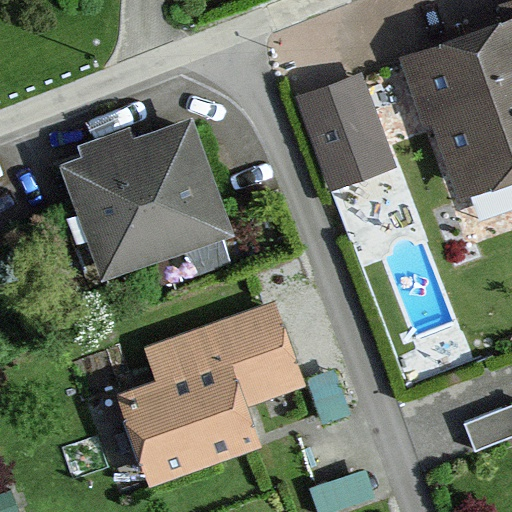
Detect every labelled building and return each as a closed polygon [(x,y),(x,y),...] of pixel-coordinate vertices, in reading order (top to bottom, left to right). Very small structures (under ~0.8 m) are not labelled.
[(511,1),(504,5),(508,17),(409,53),(465,203),(511,185),(511,1)] [(398,170),(364,72),(299,95),(332,192),(398,170)] [(232,237),(191,120),(136,140),(132,130),(78,149),(81,158),(63,164),(105,282),(232,237)] [(278,297),(154,343),(166,376),(118,393),(153,488),(265,447),(249,406),(310,384),(307,377),(278,297)] [(337,366),(307,377),(310,384),(324,424),(355,413),(337,366)] [(511,403),(468,419),(479,449),(511,436),(511,403)] [(332,511),(377,495),(366,466),(314,486),(323,511),(332,511)]
